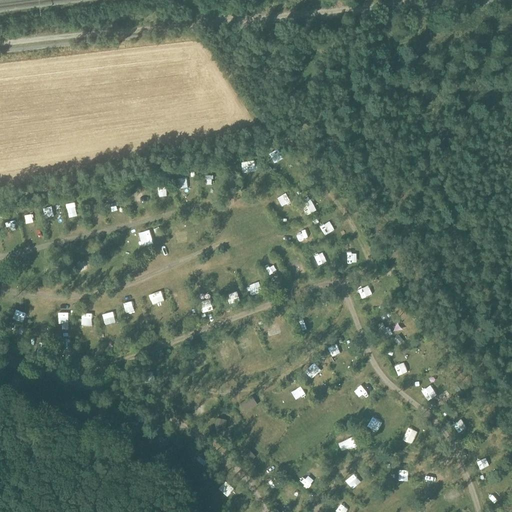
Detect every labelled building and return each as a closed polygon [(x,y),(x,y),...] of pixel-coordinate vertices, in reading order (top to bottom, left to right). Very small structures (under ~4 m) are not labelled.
[(269,156),(275,167),(283,162),(277,151),(269,156)] [(259,188),(266,184),(260,174),(253,179),(259,188)] [(178,179),(179,191),(188,190),(188,178),(178,179)] [(139,190),(129,191),(130,202),(140,201),(139,190)] [(280,207),(287,204),(281,193),(274,196),(280,207)] [(110,208),(119,207),(118,196),(109,196),(110,208)] [(310,206),(302,209),(304,216),(313,213),(310,206)] [(49,224),(57,222),(54,210),(47,211),(49,224)] [(22,223),(34,220),(31,212),(20,215),(22,223)] [(6,231),(17,228),(15,220),(4,223),(6,231)] [(176,246),(186,245),(186,232),(175,232),(176,246)] [(140,238),(146,251),(156,246),(150,234),(140,238)] [(343,259),(344,266),(352,264),(350,258),(343,259)] [(365,304),(374,298),(368,289),(359,294),(365,304)] [(149,301),(151,308),(164,304),(162,297),(149,301)] [(132,304),(124,307),(128,319),(136,316),(132,304)] [(203,317),(213,314),(212,308),(201,311),(203,317)] [(102,318),(105,330),(115,327),(111,315),(102,318)] [(59,326),(71,326),(70,318),(59,319),(59,326)] [(96,332),(95,319),(82,320),(83,333),(96,332)] [(382,322),(376,325),(383,339),(389,337),(382,322)] [(268,336),(280,334),(279,326),(266,328),(268,336)] [(240,348),(252,342),(249,336),(237,341),(240,348)] [(328,350),(333,362),(342,358),(337,347),(328,350)] [(212,360),(201,362),(202,369),(213,367),(212,360)] [(316,366),(307,370),(312,380),(321,376),(316,366)] [(404,367),(395,371),(400,382),(409,378),(404,367)] [(303,391),(293,394),(297,405),(306,402),(303,391)] [(251,396),(239,404),(243,409),(255,402),(251,396)] [(369,433),(378,436),(382,425),(373,423),(369,433)] [(414,449),(416,439),(407,438),(405,448),(414,449)] [(244,452),(239,456),(248,465),(252,460),(244,452)] [(199,453),(196,456),(208,467),(211,463),(199,453)] [(482,479),(487,478),(483,467),(479,469),(482,479)] [(420,488),(430,493),(435,482),(425,478),(420,488)] [(355,480),(347,489),(353,494),(361,485),(355,480)] [(225,496),(231,505),(238,500),(233,491),(225,496)] [(451,498),(457,507),(462,503),(456,495),(451,498)]
